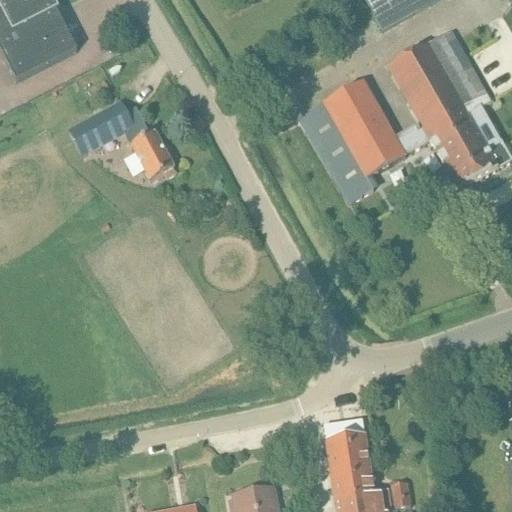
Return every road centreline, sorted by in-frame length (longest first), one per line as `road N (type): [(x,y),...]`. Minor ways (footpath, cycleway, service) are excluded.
road 1 (tertiary): [(141,0),(363,377)]
road 2 (unclassified): [(0,465),(299,408),(363,377)]
road 3 (tertiary): [(511,329),(363,377)]
